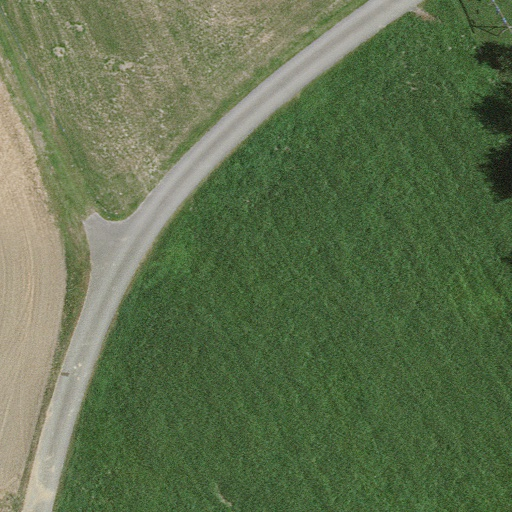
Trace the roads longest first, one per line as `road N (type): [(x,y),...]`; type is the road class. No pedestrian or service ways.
road 1 (track): [(399,0),(292,77),(216,145),(122,259)]
road 2 (track): [(122,259),(49,455),(37,511)]
